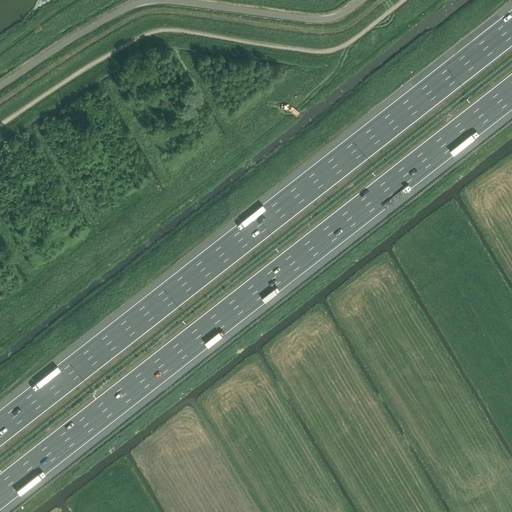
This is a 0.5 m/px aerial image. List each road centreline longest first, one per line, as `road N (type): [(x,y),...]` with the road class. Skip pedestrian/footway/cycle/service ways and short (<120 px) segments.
road 1 (motorway): [(0,493),(511,92)]
road 2 (motorway): [(511,30),(0,429)]
road 3 (unknown): [(0,125),(146,34),(168,29),(329,51),(406,0)]
